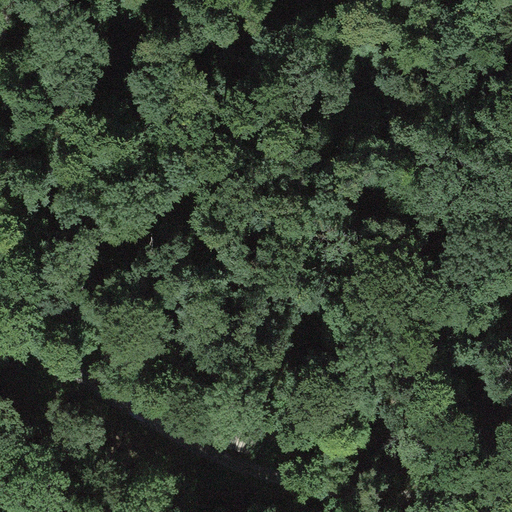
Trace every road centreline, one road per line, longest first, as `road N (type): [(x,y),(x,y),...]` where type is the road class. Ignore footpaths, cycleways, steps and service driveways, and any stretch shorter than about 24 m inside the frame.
road 1 (track): [(0,324),(216,460),(320,491),(511,508)]
road 2 (track): [(383,0),(426,59),(511,129)]
